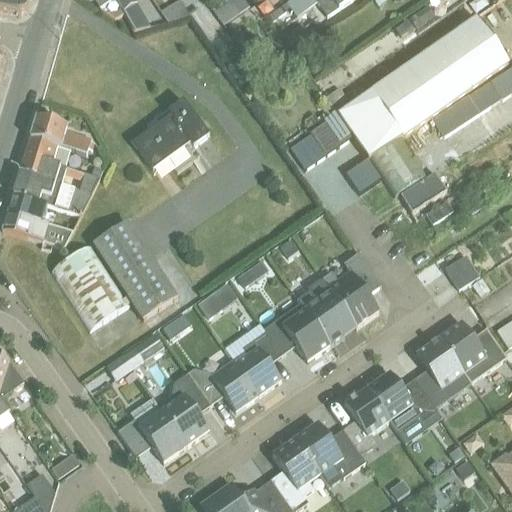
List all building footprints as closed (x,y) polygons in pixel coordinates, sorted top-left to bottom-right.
[(0,0),(0,14),(20,17),(26,14),(31,0),(0,0)] [(116,0),(86,0),(96,5),(101,11),(116,1),(116,0)] [(116,0),(116,1),(136,35),(151,30),(133,0),(116,0)] [(221,1),(210,8),(223,27),(250,7),(244,0),(232,0),(230,2),(229,0),(223,0),(221,2),(221,1)] [(290,0),(287,3),(279,10),(273,14),(273,15),(269,17),(272,22),(282,16),(290,9),(297,18),(318,3),(322,0),(290,0)] [(322,0),(318,3),(329,18),(353,0),(322,0)] [(466,11),(479,4),(476,0),(460,0),(466,11)] [(179,2),(161,12),(170,25),(191,19),(179,2)] [(428,6),(410,18),(417,29),(436,17),(428,6)] [(338,116),(322,127),(310,135),(341,180),(363,164),(368,161),(402,139),(508,65),(476,19),(351,106),(338,116)] [(301,26),(285,38),(292,49),(309,37),(301,26)] [(288,49),(274,59),(281,70),(296,61),(288,49)] [(468,97),(480,115),(511,95),(511,69),(506,73),(468,97)] [(338,116),(351,106),(340,89),(326,99),(329,103),(338,116)] [(480,115),(468,97),(461,102),(432,120),(444,138),(473,120),(480,115)] [(322,127),(338,116),(329,103),(321,109),(325,116),(318,120),(322,127)] [(159,128),(133,146),(153,174),(170,162),(178,174),(200,159),(194,150),(210,139),(183,104),(157,125),(159,128)] [(52,166),(67,171),(67,169),(71,154),(87,159),(89,152),(93,153),(96,145),(92,144),(93,142),(86,140),(67,134),(68,129),(37,120),(25,158),(52,166)] [(402,139),(368,161),(396,201),(400,197),(429,179),(402,139)] [(20,174),(92,198),(98,186),(101,182),(67,171),(52,166),(25,158),(20,174)] [(13,197),(82,219),(92,198),(20,174),(13,197)] [(429,179),(400,197),(412,215),(447,193),(435,175),(429,179)] [(485,195),(459,214),(464,221),(479,211),(490,204),(485,195)] [(8,215),(74,235),(82,219),(13,197),(8,215)] [(446,203),(429,215),(436,226),(454,214),(446,203)] [(74,235),(8,215),(2,233),(66,252),(74,235)] [(129,224),(93,247),(143,324),(179,301),(129,224)] [(290,241),(279,249),(288,261),(299,253),(290,241)] [(92,250),(51,277),(91,335),(131,311),(92,250)] [(321,281),(356,330),(379,314),(368,297),(381,288),(358,256),(343,266),(348,274),(337,282),(332,274),(321,281)] [(447,269),(445,271),(459,292),(461,290),(480,278),(467,257),(447,269)] [(253,264),(229,275),(235,288),(260,277),(253,264)] [(483,279),(471,287),(479,298),(491,290),(483,279)] [(310,293),(296,303),(300,307),(330,348),(345,338),(354,331),(355,331),(356,330),(321,281),(319,282),(308,290),(310,293)] [(212,298),(198,308),(208,321),(222,311),(212,298)] [(264,332),(267,335),(283,357),(296,348),(307,365),(330,348),(300,307),(264,332)] [(185,317),(163,331),(170,341),(192,327),(185,317)] [(511,322),(498,332),(509,350),(511,347),(511,322)] [(439,340),(472,386),(506,361),(507,360),(486,331),(473,341),(462,324),(439,340)] [(232,362),(235,366),(248,357),(243,351),(267,335),(264,332),(260,326),(224,351),(232,362)] [(121,358),(132,373),(164,350),(154,335),(121,358)] [(235,366),(259,399),(281,383),(270,367),(281,358),(283,357),(267,335),(243,351),(248,357),(235,366)] [(428,373),(415,382),(426,398),(436,412),(471,387),(472,386),(439,340),(438,341),(428,348),(416,356),(428,373)] [(0,398),(2,401),(24,385),(3,356),(0,354),(0,398)] [(132,373),(121,358),(106,368),(116,384),(132,373)] [(199,393),(210,409),(224,399),(236,415),(259,399),(235,366),(232,362),(211,378),(208,375),(192,373),(187,376),(199,393)] [(367,391),(390,423),(397,433),(419,418),(424,424),(437,414),(436,412),(426,398),(415,382),(403,390),(390,375),(367,391)] [(160,413),(186,450),(209,434),(198,418),(210,409),(199,393),(187,376),(173,385),(169,403),(171,407),(160,413)] [(354,449),(361,458),(378,447),(371,437),(390,423),(367,391),(344,407),(356,423),(343,433),(354,449)] [(0,418),(9,412),(2,401),(0,398),(0,418)] [(186,450),(160,413),(152,401),(129,416),(134,423),(118,435),(136,461),(152,450),(163,466),(186,450)] [(511,409),(501,417),(511,431),(511,429),(511,409)] [(419,418),(397,433),(407,447),(442,421),(437,414),(424,424),(419,418)] [(295,441),(321,478),(335,469),(344,480),(365,465),(361,458),(354,449),(343,433),(331,442),(319,425),(295,441)] [(476,434),(462,445),(470,456),(484,445),(476,434)] [(271,483),(290,511),(299,511),(309,506),(304,499),(314,492),(310,486),(321,478),(295,441),(273,457),(285,473),(271,483)] [(459,447),(446,456),(454,466),(466,458),(459,447)] [(491,466),(491,467),(511,495),(511,454),(508,457),(506,454),(491,466)] [(73,456),(52,471),(58,481),(80,466),(73,456)] [(467,463),(456,470),(464,482),(475,473),(467,463)] [(335,469),(321,478),(330,490),(344,480),(335,469)] [(27,487),(44,511),(50,511),(56,495),(55,495),(42,476),(29,485),(27,487)] [(402,481),(390,491),(398,501),(410,492),(402,481)] [(290,511),(271,483),(256,493),(243,502),(233,489),(218,499),(216,497),(200,508),(202,511),(290,511)] [(43,511),(35,500),(16,511),(43,511)]
